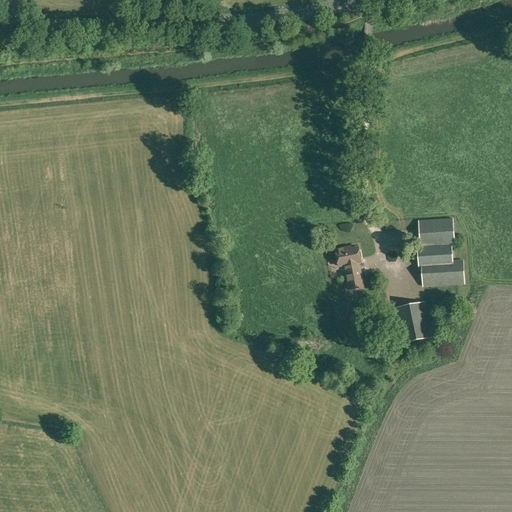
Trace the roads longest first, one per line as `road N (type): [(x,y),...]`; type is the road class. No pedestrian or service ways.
road 1 (tertiary): [(0,26),(331,0)]
road 2 (unclassified): [(364,205),(366,0)]
